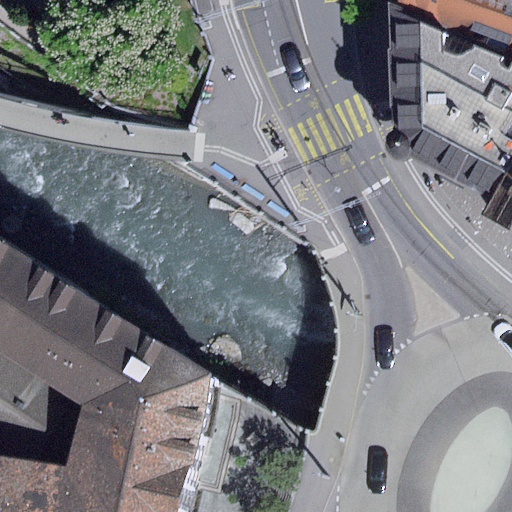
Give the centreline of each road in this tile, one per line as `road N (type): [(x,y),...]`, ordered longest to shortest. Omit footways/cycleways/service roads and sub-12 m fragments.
road 1 (primary): [(452,356),(367,197),(299,0)]
road 2 (primary): [(452,356),(418,385),(390,430),(368,511)]
